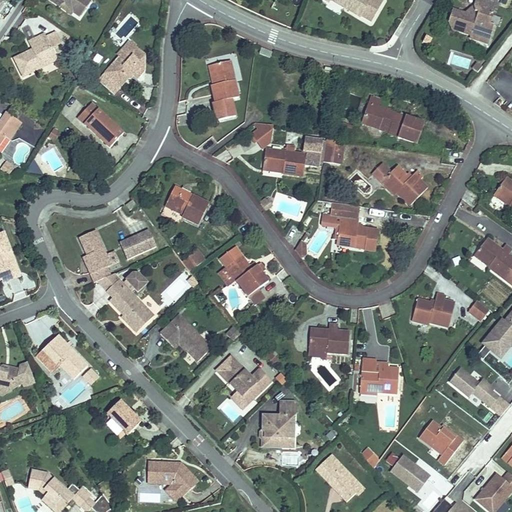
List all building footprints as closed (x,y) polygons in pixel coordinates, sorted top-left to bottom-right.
[(48,0),(49,0),(71,16),(73,13),(55,0),(48,0)] [(55,0),(73,13),(81,0),(55,0)] [(81,0),(73,13),(80,17),(91,0),(81,0)] [(371,22),(383,2),(380,0),(330,0),(360,18),(361,16),(371,22)] [(475,0),(474,6),(471,16),(452,10),(449,22),(455,24),(453,30),(471,36),(470,39),(475,41),(477,33),(491,38),(494,26),(490,25),(498,0),(475,0)] [(474,6),(465,14),(471,16),(474,6)] [(23,30),(29,42),(35,39),(29,27),(23,30)] [(14,59),(23,77),(57,60),(52,49),(59,45),(53,33),(46,37),(45,34),(35,39),(29,42),(32,50),(33,52),(29,54),(28,52),(14,59)] [(489,45),(491,38),(477,33),(475,41),(489,45)] [(99,81),(114,94),(129,78),(128,77),(131,74),(132,74),(137,79),(144,72),(144,66),(138,61),(144,55),(129,42),(118,55),(120,57),(99,81)] [(268,50),(259,47),(257,52),(266,56),(268,50)] [(83,48),(79,54),(86,59),(91,53),(83,48)] [(233,98),(225,61),(208,65),(213,85),(208,86),(212,103),(209,104),(213,122),(232,117),(228,100),(233,98)] [(387,102),(373,97),(370,104),(366,103),(360,120),(368,123),(367,126),(377,129),(378,127),(388,130),(387,133),(396,137),(403,116),(385,110),(387,102)] [(100,139),(110,148),(123,134),(92,104),(78,118),(96,135),(98,133),(102,137),(100,139)] [(7,113),(18,121),(23,113),(13,105),(7,113)] [(0,145),(6,137),(10,140),(22,123),(18,121),(7,113),(6,113),(0,121),(0,145)] [(256,129),(265,122),(255,121),(252,123),(256,129)] [(250,134),(255,142),(270,131),(271,123),(265,122),(256,129),(250,134)] [(339,122),(337,129),(350,134),(353,128),(339,122)] [(49,137),(53,140),(58,132),(54,130),(49,137)] [(270,131),(255,142),(259,147),(268,140),(270,131)] [(344,142),(327,140),(324,162),(341,165),(344,142)] [(285,150),(264,147),(262,164),(282,167),(282,171),(302,174),(305,152),(293,151),(294,144),(285,144),(285,150)] [(26,172),(43,175),(34,160),(26,172)] [(2,171),(8,176),(14,168),(8,163),(2,171)] [(282,167),(262,164),(262,171),(281,174),(282,171),(282,167)] [(389,173),(390,172),(380,164),(371,175),(373,177),(381,167),(389,173)] [(410,175),(397,164),(390,172),(389,173),(381,167),(373,177),(381,183),(383,180),(411,204),(428,184),(419,177),(423,173),(416,168),(410,175)] [(511,182),(506,178),(495,193),(511,204),(508,207),(511,209),(511,182)] [(168,191),(160,206),(179,215),(177,218),(176,221),(191,229),(202,208),(168,191)] [(493,196),(508,207),(511,204),(495,193),(493,196)] [(265,210),(273,207),(268,197),(260,201),(265,210)] [(364,205),(336,202),(334,213),(362,216),(364,205)] [(128,206),(122,212),(126,217),(133,211),(128,206)] [(159,209),(177,218),(179,215),(160,206),(159,209)] [(326,224),(328,212),(324,211),(322,227),(334,228),(332,244),(337,244),(338,240),(339,225),(326,224)] [(362,216),(334,213),(328,212),(326,224),(339,225),(338,240),(347,241),(346,245),(357,247),(358,242),(367,243),(367,248),(377,249),(379,227),(361,224),(362,216)] [(136,234),(144,231),(140,223),(132,227),(136,234)] [(120,243),(127,260),(156,247),(149,230),(120,243)] [(0,280),(2,279),(18,273),(3,235),(0,236),(0,280)] [(84,268),(92,287),(97,285),(108,280),(105,273),(100,261),(105,259),(95,236),(79,243),(85,258),(89,266),(84,268)] [(511,257),(509,255),(511,250),(511,249),(505,245),(502,250),(487,239),(476,254),(490,265),(488,268),(511,285),(511,257)] [(226,270),(239,261),(234,254),(221,263),(226,270)] [(490,265),(476,254),(474,257),(488,268),(490,265)] [(193,255),(185,261),(193,271),(201,265),(193,255)] [(80,260),(84,268),(89,266),(85,258),(80,260)] [(111,270),(105,259),(100,261),(105,273),(111,270)] [(260,268),(249,276),(239,261),(226,270),(223,272),(231,283),(245,302),(256,294),(267,286),(261,277),(264,274),(260,268)] [(231,283),(223,272),(217,276),(225,287),(231,283)] [(18,273),(2,279),(4,283),(19,277),(18,273)] [(97,285),(113,303),(111,305),(125,320),(128,324),(126,326),(134,335),(142,326),(146,330),(155,322),(130,295),(134,292),(137,295),(146,287),(138,278),(132,277),(122,287),(113,277),(108,280),(97,285)] [(256,294),(245,302),(252,311),(262,303),(256,294)] [(437,294),(435,302),(434,304),(430,303),(417,300),(413,319),(429,323),(448,328),(455,303),(444,301),(445,296),(437,294)] [(490,311),(477,301),(468,312),(481,322),(490,311)] [(503,320),(483,344),(485,346),(491,351),(493,352),(501,343),(505,343),(510,347),(511,343),(511,313),(505,321),(503,320)] [(196,364),(208,354),(179,320),(159,338),(170,350),(180,342),(186,350),(185,351),(196,364)] [(142,326),(134,335),(137,339),(146,330),(142,326)] [(323,353),(345,354),(346,333),(335,332),(335,327),(326,327),(326,332),(307,331),(306,349),(323,350),(323,353)] [(246,337),(253,345),(260,338),(253,331),(246,337)] [(60,366),(74,380),(88,367),(58,336),(36,358),(52,374),(60,366)] [(246,337),(242,341),(249,348),(253,345),(246,337)] [(180,342),(170,350),(174,354),(179,349),(183,353),(185,351),(186,350),(180,342)] [(501,343),(493,352),(500,358),(510,347),(505,343),(501,343)] [(485,346),(480,352),(486,357),(491,351),(485,346)] [(323,353),(323,350),(306,349),(306,359),(323,360),(323,353)] [(480,352),(477,356),(483,361),(486,357),(480,352)] [(264,363),(266,366),(273,360),(270,357),(264,363)] [(272,372),(273,373),(280,367),(273,360),(266,366),(272,372)] [(234,361),(220,375),(238,395),(236,397),(243,405),(250,398),(254,403),(273,386),(261,373),(253,380),(234,361)] [(35,383),(28,364),(21,366),(20,370),(9,367),(8,371),(0,369),(0,385),(4,387),(8,393),(22,384),(24,387),(35,383)] [(361,364),(360,397),(379,398),(395,398),(396,373),(385,372),(385,368),(377,367),(376,379),(372,379),(373,365),(361,364)] [(482,380),(479,384),(460,369),(449,383),(469,398),(472,394),(491,408),(499,398),(492,393),(495,390),(482,380)] [(83,377),(88,382),(96,375),(91,370),(83,377)] [(96,375),(88,382),(92,385),(99,378),(96,375)] [(243,405),(236,397),(231,401),(243,414),(254,403),(250,398),(243,405)] [(120,402),(107,414),(108,415),(125,434),(127,436),(140,423),(131,414),(128,417),(125,414),(128,411),(120,402)] [(296,407),(283,406),(282,421),(264,420),(263,434),(266,436),(265,442),(262,444),(262,451),(282,452),(283,445),(295,445),(296,420),(300,420),(300,410),(296,407)] [(463,442),(456,437),(454,439),(441,429),(432,422),(420,438),(442,455),(438,460),(445,466),(463,442)] [(454,439),(456,437),(442,426),(441,429),(454,439)] [(283,445),(282,452),(295,453),(295,445),(283,445)] [(511,445),(502,458),(511,466),(511,445)] [(360,456),(369,466),(378,458),(368,448),(360,456)] [(393,466),(398,457),(391,453),(386,462),(393,466)] [(359,485),(331,455),(316,471),(347,503),(356,493),(353,490),(359,485)] [(403,456),(390,472),(418,494),(430,477),(403,456)] [(378,458),(369,466),(373,470),(380,461),(378,458)] [(149,463),(148,484),(172,485),(183,496),(198,482),(181,464),(177,467),(174,467),(174,464),(149,463)] [(82,487),(79,490),(73,484),(67,490),(48,473),(32,470),(28,489),(39,491),(42,488),(48,493),(45,496),(44,498),(55,507),(62,499),(68,505),(68,504),(72,500),(75,502),(81,508),(89,498),(92,496),(82,487)] [(7,471),(1,473),(7,488),(12,486),(7,471)] [(475,500),(489,511),(494,511),(511,491),(511,476),(508,473),(503,479),(497,474),(475,500)] [(422,501),(431,510),(454,487),(444,478),(422,501)] [(183,496),(172,485),(166,491),(176,502),(183,496)] [(365,490),(359,485),(353,490),(358,496),(365,490)] [(42,488),(39,491),(45,496),(48,493),(42,488)] [(107,511),(113,508),(103,494),(95,503),(91,508),(91,509),(94,511),(107,511)] [(41,501),(54,511),(61,511),(68,505),(62,499),(55,507),(44,498),(41,501)] [(91,508),(95,503),(89,498),(81,508),(85,511),(88,511),(91,509),(91,508)] [(464,511),(459,507),(456,510),(454,508),(444,499),(433,511),(464,511)]
